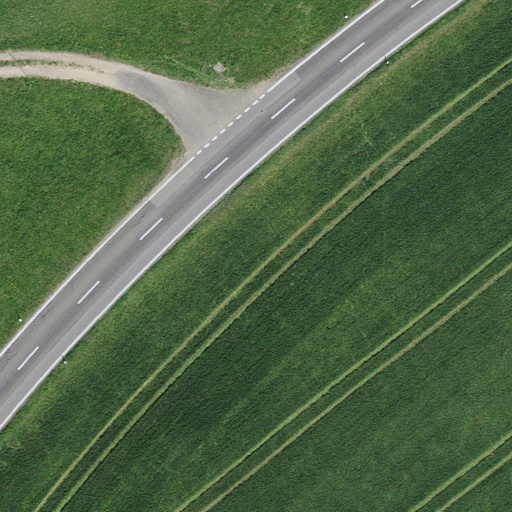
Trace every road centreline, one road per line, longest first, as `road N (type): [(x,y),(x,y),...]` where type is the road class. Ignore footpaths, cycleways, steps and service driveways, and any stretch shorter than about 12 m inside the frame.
road 1 (tertiary): [(424,0),(202,180),(0,394)]
road 2 (track): [(250,137),(106,77),(0,69)]
